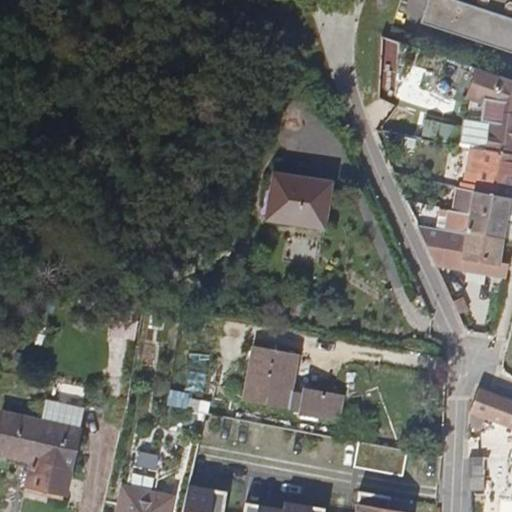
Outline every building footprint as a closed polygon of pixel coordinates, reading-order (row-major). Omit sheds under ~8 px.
[(511,0),(424,0),(416,24),(511,54),(511,0)] [(511,78),(479,67),(470,96),(487,102),(483,120),(493,122),(487,151),(511,156),(511,78)] [(471,148),(470,157),(481,159),(476,190),(511,198),(511,193),(511,156),(487,151),(484,151),(471,148)] [(470,157),(462,187),(476,190),(481,159),(470,157)] [(274,174),(269,218),(325,226),(332,182),(274,174)] [(460,186),(456,209),(508,220),(509,213),(511,213),(511,197),(511,198),(476,190),(462,187),(460,186)] [(443,207),(439,228),(465,233),(504,239),(508,220),(456,209),(443,207)] [(459,270),(506,278),(508,264),(500,262),(504,239),(465,233),(462,246),(454,244),(453,242),(422,236),(435,264),(460,267),(459,270)] [(458,288),(448,292),(459,315),(471,309),(465,294),(462,295),(458,288)] [(110,336),(135,341),(143,305),(118,299),(110,336)] [(253,347),(243,399),(297,408),(297,411),(336,418),(340,395),(302,388),(300,394),(286,391),(293,353),(253,347)] [(511,400),(477,387),(470,411),(469,425),(481,429),(486,419),(511,429),(511,400)] [(79,428),(76,427),(80,407),(44,399),(40,418),(31,458),(26,483),(65,491),(79,428)] [(167,425),(186,429),(190,409),(171,406),(167,425)] [(0,411),(0,451),(31,458),(40,418),(0,409),(0,411)] [(190,409),(186,429),(185,434),(198,437),(199,435),(203,413),(190,409)] [(370,468),(375,443),(359,440),(354,465),(370,468)] [(370,468),(403,474),(408,449),(375,443),(370,468)] [(503,456),(470,455),(470,477),(503,477),(503,456)] [(115,511),(165,511),(169,497),(154,493),(157,476),(129,471),(126,487),(121,485),(115,511)] [(222,511),(226,491),(189,483),(182,511),(222,511)] [(408,511),(410,498),(356,491),(353,511),(408,511)] [(321,511),(323,506),(282,502),(281,509),(243,505),(242,511),(321,511)]
